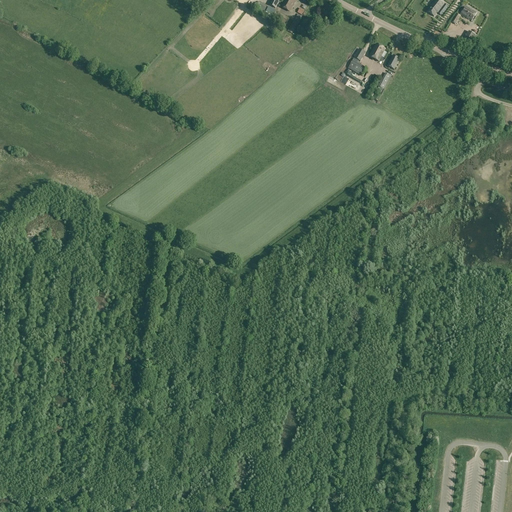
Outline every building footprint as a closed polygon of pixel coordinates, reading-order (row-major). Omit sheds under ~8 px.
[(275,9),(277,5),(279,0),(271,0),(271,2),(269,5),(275,9)] [(296,0),(295,0),(285,0),(282,7),(289,12),(296,0)] [(448,7),(445,4),(439,0),(435,0),(430,7),(431,8),(427,12),(434,17),(437,13),(441,16),(448,7)] [(275,20),(279,12),(269,6),(265,14),(275,20)] [(477,13),(466,6),(461,15),(472,21),(477,13)] [(279,13),(279,12),(275,20),(285,26),(289,18),(279,13)] [(295,18),(289,29),(287,31),(292,34),(302,17),(298,14),(296,18),(295,18)] [(461,16),(456,14),(451,22),(452,22),(452,23),(455,25),(456,25),(461,16)] [(464,41),(471,44),(476,35),(469,32),(464,41)] [(384,58),(382,57),(386,49),(376,44),(369,57),(379,62),(380,60),(382,62),(384,58)] [(361,62),(366,53),(359,49),(354,58),(361,62)] [(393,56),(387,66),(394,70),(400,59),(393,56)] [(362,76),(366,68),(353,60),(348,68),(362,76)] [(383,90),(388,82),(391,76),(386,73),(383,79),(379,87),(383,90)] [(377,102),(381,96),(376,93),(372,100),(377,102)]
